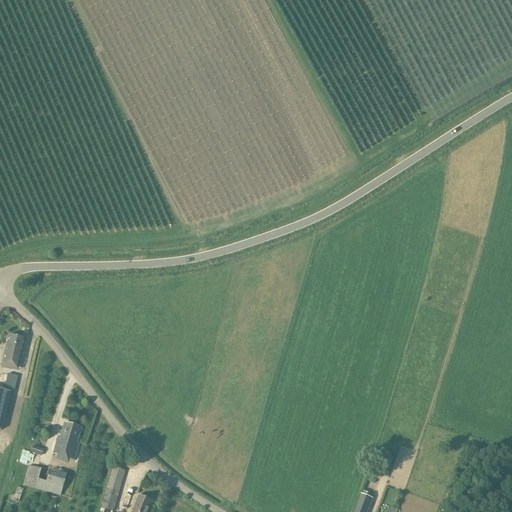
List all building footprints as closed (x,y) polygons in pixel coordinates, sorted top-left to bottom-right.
[(19,366),(25,340),(8,336),(2,362),(19,366)] [(14,393),(17,376),(7,375),(4,391),(14,393)] [(0,390),(0,431),(1,431),(10,393),(0,390)] [(64,424),(61,437),(58,436),(53,455),(74,461),(78,444),(77,444),(81,429),(64,424)] [(41,456),(43,450),(34,446),(31,453),(41,456)] [(23,485),(60,496),(66,474),(41,467),(40,469),(28,466),(23,485)] [(101,508),(102,509),(100,511),(111,511),(112,511),(111,511),(113,511),(125,471),(112,467),(101,508)] [(19,502),(23,490),(17,487),(13,500),(19,502)] [(361,495),(354,511),(367,511),(373,499),(361,495)] [(139,496),(132,511),(147,511),(152,501),(139,496)]
